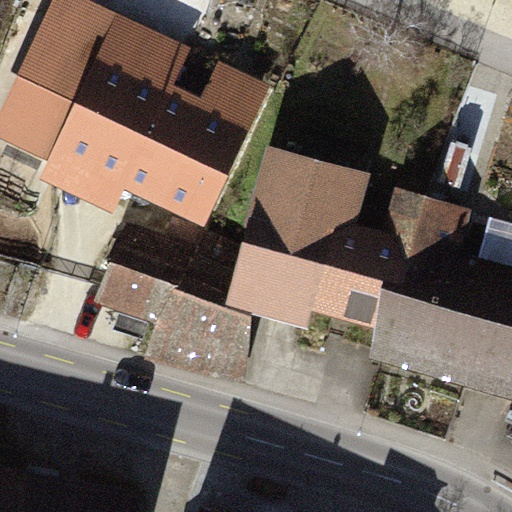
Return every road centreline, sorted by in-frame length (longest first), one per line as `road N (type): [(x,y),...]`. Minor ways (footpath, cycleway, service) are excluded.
road 1 (primary): [(0,362),(415,480),(473,511)]
road 2 (residential): [(511,53),(381,0)]
